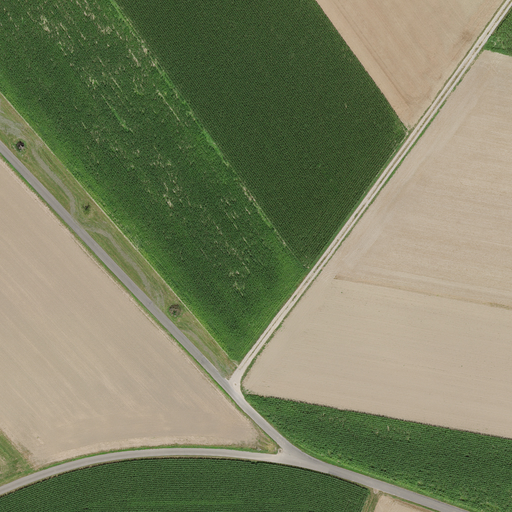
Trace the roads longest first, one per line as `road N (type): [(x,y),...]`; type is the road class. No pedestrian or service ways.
road 1 (track): [(510,0),(229,390)]
road 2 (unclassified): [(299,460),(151,452),(54,469),(0,492)]
